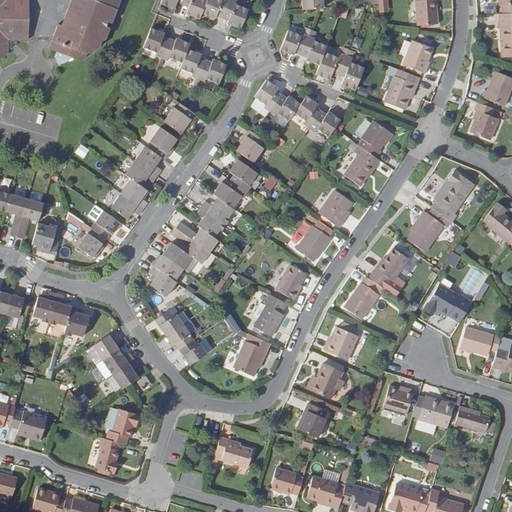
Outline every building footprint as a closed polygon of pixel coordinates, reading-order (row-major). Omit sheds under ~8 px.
[(0,0),(0,56),(5,56),(9,53),(9,50),(13,50),(19,45),(19,40),(29,41),(29,0),(0,0)] [(71,0),(61,26),(58,25),(48,49),(56,52),(54,56),(58,65),(69,61),(79,63),(86,60),(88,55),(99,50),(101,42),(105,39),(121,0),(71,0)] [(184,5),(185,0),(162,0),(161,4),(175,10),(178,3),(184,5)] [(185,0),(184,5),(189,8),(187,14),(200,19),(203,13),(208,0),(207,0),(185,0)] [(218,16),(223,18),(230,0),(208,0),(203,13),(216,19),(218,16)] [(237,2),(233,0),(230,0),(223,18),(229,21),(228,24),(242,29),(249,10),(236,5),(237,2)] [(302,0),(304,10),(320,9),(325,9),(323,0),(302,0)] [(378,0),(379,12),(388,12),(387,0),(378,0)] [(419,0),(420,1),(418,1),(420,26),(440,24),(438,0),(419,0)] [(503,5),(504,13),(511,12),(511,0),(500,0),(501,4),(503,5)] [(511,12),(504,13),(501,13),(503,57),(511,56),(511,12)] [(157,55),(163,58),(170,39),(164,36),(165,34),(152,29),(144,48),(157,53),(157,55)] [(296,52),(302,54),(309,36),(303,33),(302,35),(289,30),(281,50),(295,55),(296,52)] [(307,59),(320,65),(325,52),(328,46),(314,41),(315,38),(309,36),(302,54),(308,57),(307,59)] [(355,36),(353,47),(360,49),(363,38),(355,36)] [(176,41),(170,39),(163,58),(169,61),(170,58),(183,63),(188,50),(191,44),(177,39),(176,41)] [(434,49),(415,41),(405,65),(428,74),(432,62),(429,62),(434,49)] [(193,77),(199,79),(207,60),(201,58),(202,55),(188,50),(181,69),(195,74),(193,77)] [(332,75),(338,78),(347,55),(341,53),(339,58),(325,52),(320,65),(316,74),(330,80),(332,75)] [(353,58),(347,55),(338,78),(344,80),(342,85),(356,90),(365,68),(352,63),(353,58)] [(213,63),(207,60),(199,79),(206,82),(207,79),(220,84),(227,65),(214,60),(213,63)] [(421,79),(399,70),(386,102),(388,103),(404,110),(406,111),(416,86),(418,87),(421,79)] [(511,89),(511,77),(496,72),(489,91),(487,90),(484,97),(486,98),(499,104),(506,106),(511,89)] [(270,112),(283,95),(278,91),(279,89),(267,81),(255,97),(267,106),(266,108),(270,112)] [(283,95),(270,112),(276,116),(278,113),(289,121),(295,113),(301,105),(290,96),(288,99),(283,95)] [(305,124),(310,128),(322,111),(317,108),(319,105),(307,96),(301,105),(295,113),(307,122),(305,124)] [(495,109),(479,102),(476,110),(480,111),(472,132),(491,140),(499,119),(492,117),(495,109)] [(404,110),(388,103),(386,105),(403,112),(404,110)] [(174,108),(165,122),(182,134),(192,121),(194,122),(197,117),(187,109),(181,104),(176,109),(174,108)] [(327,115),(322,111),(310,128),(315,132),(318,129),(329,137),(335,128),(341,120),(329,112),(327,115)] [(360,146),(377,158),(381,152),(379,150),(392,133),(375,121),(363,139),(364,140),(360,146)] [(153,143),(149,149),(162,158),(166,161),(169,155),(168,154),(178,140),(160,128),(151,142),(153,143)] [(255,134),(249,130),(245,135),(247,137),(237,151),(254,163),(264,149),(262,147),(266,142),(255,134)] [(360,146),(359,145),(355,151),(361,156),(347,176),(363,187),(381,161),(377,158),(360,146)] [(89,151),(82,146),(77,153),(84,158),(89,151)] [(146,147),(136,161),(158,176),(162,170),(156,166),(162,158),(149,149),(146,147)] [(264,165),(268,156),(262,154),(258,163),(264,165)] [(230,181),(248,192),(251,187),(249,186),(258,174),(238,160),(230,172),(234,175),(230,181)] [(132,180),(142,187),(147,179),(153,183),(158,176),(136,161),(126,175),(132,180)] [(438,201),(433,208),(452,222),(458,215),(455,213),(476,184),(457,170),(450,180),(454,183),(440,202),(438,201)] [(148,191),(142,187),(132,180),(122,193),(144,209),(148,203),(142,199),(148,191)] [(248,192),(230,181),(227,186),(222,182),(214,195),(218,198),(233,209),(242,196),(244,198),(248,192)] [(0,210),(7,212),(12,194),(0,191),(0,210)] [(354,204),(337,191),(321,215),(341,229),(346,222),(343,220),(354,204)] [(139,216),(144,209),(122,193),(111,208),(128,220),(133,212),(139,216)] [(10,235),(18,237),(28,199),(12,194),(7,212),(16,215),(10,235)] [(201,207),(226,225),(231,218),(229,217),(234,210),(233,209),(218,198),(213,206),(206,201),(201,207)] [(28,199),(18,237),(24,239),(30,219),(39,221),(44,204),(28,199)] [(484,222),(511,244),(511,219),(505,214),(508,210),(500,203),(484,222)] [(433,208),(429,205),(425,210),(445,225),(448,227),(452,222),(433,208)] [(226,225),(201,207),(197,213),(204,218),(199,226),(202,229),(215,238),(220,229),(222,231),(226,225)] [(413,232),(409,239),(427,251),(445,225),(425,210),(420,217),(423,218),(413,232)] [(104,211),(93,228),(107,238),(111,233),(113,235),(121,223),(104,211)] [(85,231),(89,224),(70,212),(66,219),(85,231)] [(411,230),(413,232),(423,218),(420,217),(411,230)] [(215,238),(202,229),(198,234),(181,222),(176,228),(210,252),(219,240),(215,238)] [(49,227),(38,224),(33,244),(33,245),(42,248),(41,252),(50,254),(51,249),(57,227),(50,224),(49,227)] [(332,240),(315,227),(298,251),(316,263),(332,240)] [(93,258),(107,238),(93,228),(79,248),(93,258)] [(202,264),(210,252),(176,228),(172,234),(190,246),(186,252),(192,257),(202,264)] [(184,269),(192,257),(186,252),(172,242),(163,254),(184,269)] [(376,269),(369,278),(379,285),(386,290),(392,281),(393,282),(410,259),(394,248),(378,271),(376,269)] [(454,251),(447,262),(455,267),(462,257),(454,251)] [(175,281),(184,269),(163,254),(155,266),(175,281)] [(308,275),(292,265),(277,290),(296,301),(300,294),(298,293),(308,275)] [(175,281),(155,266),(150,273),(156,277),(151,285),(167,297),(177,282),(175,281)] [(491,274),(476,297),(481,300),(494,279),(491,274)] [(375,291),(379,285),(369,278),(366,276),(353,296),(355,298),(347,309),(363,319),(380,295),(375,291)] [(221,279),(214,290),(218,293),(225,282),(221,279)] [(438,308),(448,315),(449,314),(461,322),(473,302),(461,295),(460,297),(441,284),(426,306),(435,312),(438,308)] [(0,312),(7,315),(13,295),(1,292),(2,289),(0,288),(0,312)] [(42,320),(50,322),(58,294),(50,292),(49,296),(48,300),(39,297),(33,316),(42,318),(42,320)] [(65,296),(58,294),(50,322),(57,325),(57,323),(67,326),(72,306),(63,304),(65,296)] [(25,298),(13,295),(7,315),(19,318),(21,312),(28,314),(32,298),(25,296),(25,298)] [(289,305),(271,296),(266,305),(268,307),(256,328),(273,338),(285,316),(283,315),(289,305)] [(84,310),(72,306),(67,326),(65,334),(72,336),(72,333),(84,336),(89,316),(83,314),(84,310)] [(446,319),(448,315),(438,308),(435,312),(446,319)] [(170,310),(155,320),(166,336),(184,324),(177,314),(174,315),(170,310)] [(17,325),(19,318),(7,315),(5,324),(5,325),(8,326),(8,325),(14,327),(14,328),(16,329),(18,328),(18,325),(17,325)] [(359,329),(344,322),(341,328),(357,335),(359,329)] [(195,340),(184,324),(166,336),(173,346),(177,344),(180,350),(195,340)] [(328,341),(324,349),(349,360),(359,336),(357,335),(341,328),(338,326),(330,342),(328,341)] [(492,350),(499,352),(500,346),(503,338),(468,328),(462,348),(490,356),(492,350)] [(116,330),(94,346),(88,350),(98,364),(104,360),(119,349),(114,341),(120,337),(116,330)] [(273,344),(257,337),(253,345),(247,342),(235,368),(255,377),(267,351),(269,352),(273,344)] [(511,347),(511,348),(511,345),(511,340),(503,338),(500,346),(499,352),(494,367),(506,370),(507,368),(511,369),(511,347)] [(195,340),(180,350),(191,366),(208,354),(200,343),(198,344),(195,340)] [(125,357),(119,349),(104,360),(98,364),(107,378),(108,378),(113,374),(135,359),(131,353),(125,357)] [(140,366),(135,359),(113,374),(108,378),(118,392),(128,385),(137,380),(139,378),(133,370),(140,366)] [(311,381),(307,388),(331,399),(335,389),(339,391),(344,381),(340,379),(343,372),(324,363),(315,382),(311,381)] [(34,368),(22,364),(21,369),(33,373),(34,368)] [(146,376),(138,381),(143,390),(152,384),(146,376)] [(414,393),(390,386),(384,408),(407,415),(414,393)] [(455,405),(427,397),(420,420),(448,429),(455,405)] [(308,412),(300,430),(318,438),(326,419),(324,418),(327,411),(309,402),(306,410),(308,412)] [(4,422),(11,424),(15,411),(15,408),(0,403),(0,426),(2,427),(4,422)] [(110,430),(107,439),(121,443),(126,445),(129,436),(131,437),(134,426),(135,423),(138,424),(140,415),(120,409),(114,431),(110,430)] [(491,419),(461,409),(456,424),(486,433),(491,419)] [(23,413),(15,411),(11,424),(10,427),(18,429),(18,430),(32,435),(31,438),(40,441),(47,418),(24,411),(23,413)] [(495,425),(490,423),(487,432),(493,433),(495,425)] [(377,440),(362,436),(360,442),(375,447),(377,440)] [(229,439),(221,437),(216,452),(224,455),(222,460),(249,467),(254,449),(228,442),(229,439)] [(107,439),(103,438),(102,441),(100,446),(102,447),(97,468),(116,473),(118,465),(115,464),(121,443),(107,439)] [(314,444),(304,441),(302,447),(312,450),(314,444)] [(349,444),(346,452),(354,454),(357,446),(349,444)] [(216,452),(212,469),(215,470),(218,458),(222,460),(224,455),(216,452)] [(355,456),(345,453),(344,460),(353,463),(355,456)] [(428,463),(427,469),(436,472),(438,465),(428,463)] [(299,495),(304,478),(297,476),(297,474),(277,468),(271,489),(291,495),(292,493),(299,495)] [(0,495),(12,499),(18,479),(0,473),(0,495)] [(341,501),(346,486),(314,476),(307,497),(332,505),(331,506),(339,508),(341,501)] [(346,486),(341,501),(352,504),(351,509),(361,511),(374,511),(381,493),(347,483),(346,486)] [(417,511),(425,511),(427,507),(431,493),(422,490),(422,491),(396,484),(390,506),(402,510),(402,508),(417,511)] [(62,511),(65,502),(59,500),(60,498),(52,495),(53,493),(39,489),(33,509),(41,511),(62,511)] [(432,490),(431,493),(427,507),(434,509),(433,511),(462,511),(464,505),(438,497),(440,492),(432,490)] [(73,501),(66,499),(65,502),(62,511),(97,511),(98,511),(99,505),(74,498),(73,501)]
